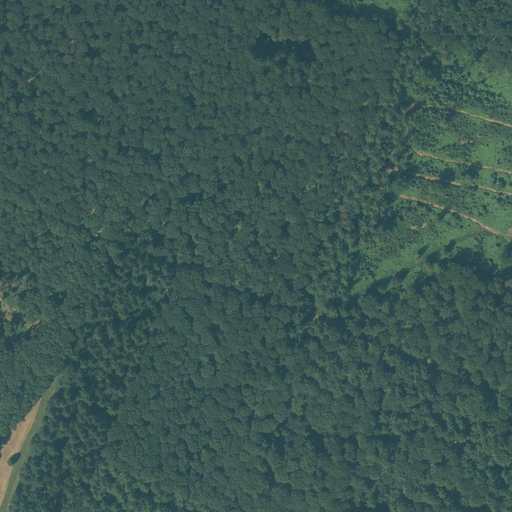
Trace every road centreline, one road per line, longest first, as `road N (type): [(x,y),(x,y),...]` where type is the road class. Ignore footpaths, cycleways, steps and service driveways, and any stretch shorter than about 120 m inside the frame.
road 1 (track): [(294,308),(420,0)]
road 2 (track): [(294,308),(0,191)]
road 3 (track): [(511,393),(294,308)]
road 4 (track): [(212,511),(294,308)]
